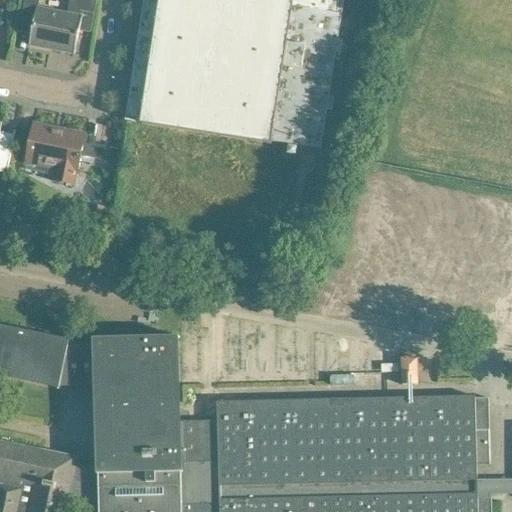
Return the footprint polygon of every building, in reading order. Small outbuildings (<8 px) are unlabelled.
[(97,1),(92,0),(70,0),(68,15),(39,9),(40,2),(30,0),(25,0),(19,33),(32,35),(29,46),(75,56),(80,31),(91,34),(97,1)] [(144,0),(125,121),(142,124),(142,125),(162,128),(223,137),(271,145),(272,142),(321,150),(344,0),(144,0)] [(30,145),(26,164),(55,170),(53,182),(74,186),(77,174),(78,175),(82,155),(109,161),(111,149),(95,145),(84,143),(86,136),(63,131),(35,125),(34,125),(30,145)] [(0,172),(7,174),(16,132),(15,132),(14,136),(0,133),(0,172)] [(108,210),(90,207),(83,240),(103,243),(108,210)] [(60,387),(94,387),(97,465),(77,466),(78,458),(0,442),(0,511),(65,511),(66,507),(99,506),(99,511),(182,511),(182,504),(220,503),(220,511),(491,511),(492,499),(478,497),(478,485),(478,480),(477,466),(491,466),(489,400),(475,400),(475,397),(217,405),(219,462),(182,463),(179,339),(93,341),(93,347),(0,326),(0,377),(59,391),(60,387)] [(418,359),(402,359),(402,386),(419,386),(418,359)]
